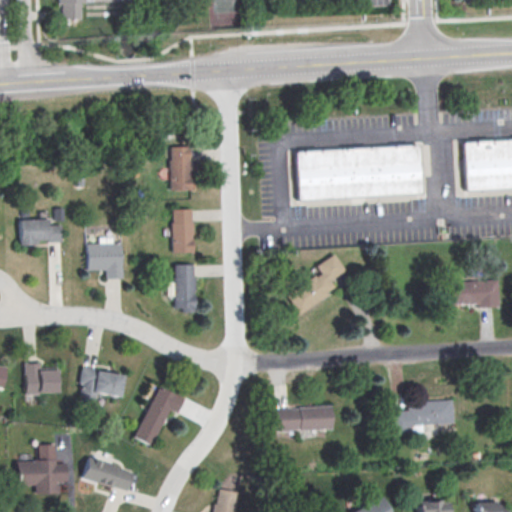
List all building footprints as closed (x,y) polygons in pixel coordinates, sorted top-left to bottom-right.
[(54,0),(55,3),(59,2),(59,18),(79,18),(79,2),(82,2),(81,0),(54,0)] [(511,188),(462,192),(459,141),(511,137),(511,188)] [(292,202),(289,152),(417,144),(420,194),(292,202)] [(167,189),(190,189),(190,146),(167,146),(167,189)] [(190,251),(189,208),(169,208),(169,252),(190,251)] [(14,221),(44,220),(45,226),(58,225),(58,243),(45,243),(45,242),(29,242),(30,246),(15,247),(14,221)] [(82,244),(117,243),(118,279),(102,280),(101,270),(83,271),(82,244)] [(313,265),(317,271),(284,293),(296,312),(333,288),(328,280),(343,271),(331,253),(313,265)] [(191,311),(191,263),(170,264),(171,307),(179,307),(179,311),(191,311)] [(443,304),(476,303),(476,306),(497,305),(496,279),(443,281),(443,304)] [(21,364),(22,395),(54,394),(53,371),(42,371),(42,369),(36,369),(35,363),(21,364)] [(120,373),(80,367),(74,402),(91,405),(93,392),(117,396),(120,373)] [(154,385),(128,438),(146,447),(165,410),(172,414),(180,398),(154,385)] [(451,422),(450,402),(388,404),(389,433),(409,432),(408,423),(451,422)] [(267,407),(268,430),(330,428),(329,406),(267,407)] [(13,460),(14,485),(31,484),(32,493),(55,493),(54,481),(63,481),(63,462),(52,462),(51,443),(35,444),(35,459),(13,460)] [(129,469),(84,457),(78,478),(123,490),(129,469)] [(232,511),(236,491),(214,488),(210,511),(232,511)] [(387,511),(379,495),(348,511),(387,511)] [(416,511),(416,501),(445,500),(445,508),(448,508),(448,511),(416,511)] [(472,511),(472,501),(494,500),(494,509),(504,509),(504,511),(472,511)]
